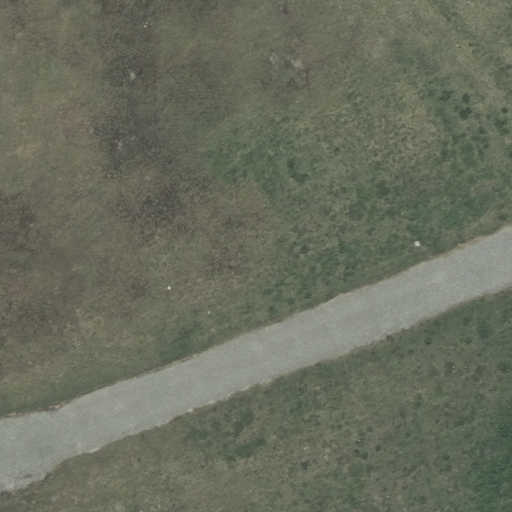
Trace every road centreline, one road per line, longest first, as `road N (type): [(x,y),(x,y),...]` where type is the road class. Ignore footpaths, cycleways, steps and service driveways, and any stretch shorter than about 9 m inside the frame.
road 1 (unknown): [(0,412),(340,45),(407,0)]
road 2 (unknown): [(66,0),(0,110)]
